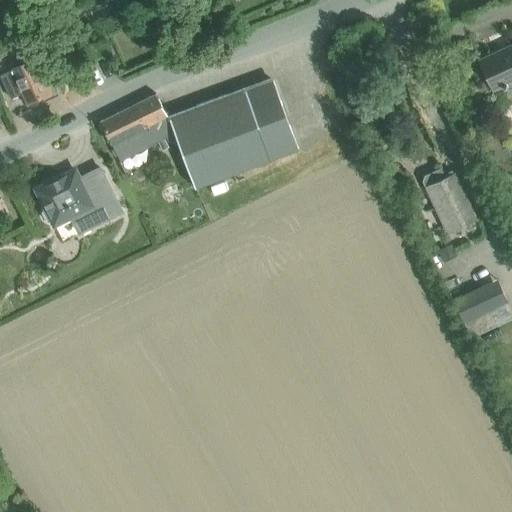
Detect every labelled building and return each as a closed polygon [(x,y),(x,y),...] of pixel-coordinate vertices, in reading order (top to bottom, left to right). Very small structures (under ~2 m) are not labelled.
[(184,22),(179,11),(170,14),(176,26),(184,22)] [(511,44),(479,60),(493,92),(503,88),(507,97),(511,94),(511,44)] [(51,93),(46,83),(54,79),(43,55),(0,75),(0,77),(10,99),(21,94),(26,105),(51,93)] [(272,81),(226,98),(225,94),(195,105),(196,109),(168,120),(175,137),(194,188),(298,149),(272,81)] [(175,137),(168,120),(166,116),(155,94),(100,121),(120,161),(166,138),(168,141),(175,137)] [(500,149),(502,167),(511,165),(511,163),(510,148),(500,149)] [(99,168),(78,178),(74,170),(36,190),(46,209),(43,213),(47,220),(52,221),(54,225),(70,217),(79,233),(121,212),(99,168)] [(446,233),(475,219),(454,174),(441,180),(437,170),(424,176),(422,181),(446,233)] [(451,245),(439,250),(444,261),(456,256),(451,245)] [(474,289),(491,280),(480,259),(463,268),(474,289)] [(491,294),(448,314),(461,339),(505,318),(491,294)]
